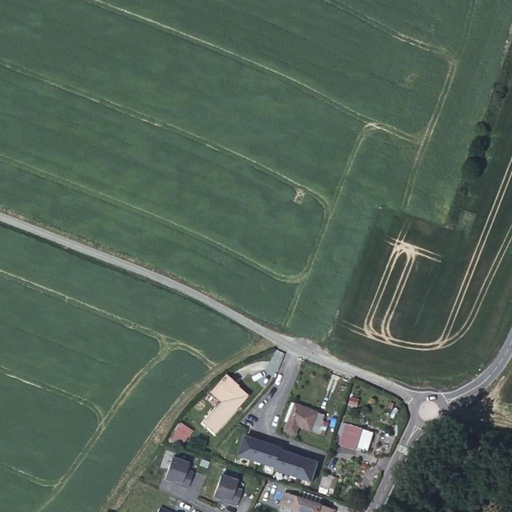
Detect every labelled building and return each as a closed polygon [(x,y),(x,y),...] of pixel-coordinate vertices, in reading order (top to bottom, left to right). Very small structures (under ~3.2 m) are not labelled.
[(225,375),(210,393),(220,402),(216,408),(203,423),(214,432),(245,396),(236,388),(237,386),(225,375)] [(220,402),(210,393),(205,398),(216,408),(220,402)] [(288,422),(295,404),(291,402),(285,421),(288,422)] [(324,415),(295,404),(288,422),(299,427),(317,433),(324,415)] [(192,430),(180,422),(168,439),(180,447),(192,430)] [(299,427),(288,422),(285,430),(296,434),(299,427)] [(361,429),(346,424),(343,436),(340,444),(355,449),(361,429)] [(284,446),(245,434),(238,455),(277,467),(283,448),(284,446)] [(320,461),(283,448),(277,467),(275,471),(312,484),(320,461)] [(173,459),(165,480),(173,483),(174,481),(181,484),(180,486),(188,489),(193,474),(186,471),(189,464),(173,459)] [(319,487),(327,490),(332,476),(323,474),(319,487)] [(222,477),(214,498),(222,501),(222,499),(230,501),(229,504),(237,507),(242,491),(235,489),(237,482),(222,477)] [(319,487),(317,495),(328,498),(330,491),(327,490),(319,487)] [(332,511),(333,510),(285,493),(281,505),(300,511),(332,511)]
